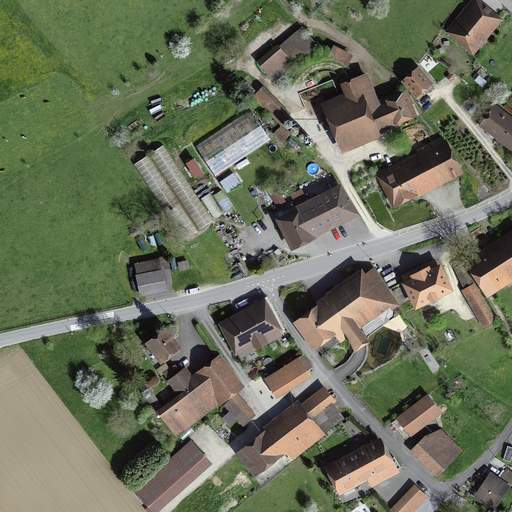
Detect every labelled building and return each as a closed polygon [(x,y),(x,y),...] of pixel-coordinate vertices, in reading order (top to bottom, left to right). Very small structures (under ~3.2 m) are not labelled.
[(497,18),(475,0),(450,31),(471,49),(497,18)] [(302,30),(282,47),(294,62),(314,45),(302,30)] [(350,55),(335,48),(331,56),(346,64),(350,55)] [(280,49),(261,65),(275,81),(294,65),(280,49)] [(428,83),(418,71),(415,74),(412,71),(406,76),(409,79),(405,83),(409,89),(411,87),(416,94),(428,83)] [(342,143),(411,115),(409,109),(412,107),(406,91),(402,93),(403,96),(367,110),(355,80),(343,85),(350,101),(328,110),(342,143)] [(261,89),(253,97),(279,124),(288,116),(261,89)] [(318,111),(313,98),(303,101),(307,115),(318,111)] [(488,114),(494,107),(491,104),(485,111),(488,114)] [(251,110),(196,147),(215,176),(271,139),(251,110)] [(511,145),(511,144),(511,124),(494,111),(484,124),(511,145)] [(274,134),(281,142),(289,134),(281,126),(274,134)] [(395,200),(458,167),(443,138),(420,150),(424,158),(384,179),(395,200)] [(150,154),(199,229),(213,220),(163,145),(150,154)] [(194,175),(204,171),(196,154),(187,158),(194,175)] [(148,155),(134,164),(184,240),(197,231),(148,155)] [(220,179),(228,191),(242,181),(234,170),(220,179)] [(340,186),(321,196),(335,224),(357,213),(340,186)] [(214,193),(223,210),(231,206),(222,189),(214,193)] [(335,224),(321,196),(297,208),(300,213),(282,222),(293,245),(335,224)] [(511,239),(483,258),(497,280),(511,271),(511,239)] [(179,263),(180,269),(188,267),(187,261),(179,263)] [(464,263),(455,268),(464,286),(473,281),(464,263)] [(449,289),(439,268),(410,282),(409,279),(405,281),(416,305),(449,289)] [(140,290),(164,285),(161,270),(137,275),(140,290)] [(366,340),(359,327),(383,310),(361,278),(299,323),(314,344),(333,331),(340,341),(348,335),(354,348),(366,340)] [(485,325),(494,319),(475,285),(465,291),(485,325)] [(240,356),(283,333),(267,305),(225,327),(240,356)] [(178,349),(165,332),(150,343),(161,359),(174,348),(175,350),(177,350),(178,349)] [(306,370),(298,358),(265,379),(273,391),(306,370)] [(161,413),(177,434),(238,388),(216,359),(203,369),(205,372),(192,382),(183,369),(169,380),(180,394),(178,395),(181,398),(161,413)] [(179,371),(175,365),(164,373),(168,379),(179,371)] [(326,389),(241,453),(255,471),(279,453),(285,462),(332,425),(321,410),(334,400),(326,389)] [(412,436),(442,412),(428,395),(397,418),(412,436)] [(149,402),(158,414),(163,410),(154,398),(149,402)] [(243,425),(250,419),(231,398),(224,404),(243,425)] [(440,430),(425,436),(415,447),(440,471),(467,443),(446,423),(440,430)] [(148,506),(205,455),(191,440),(134,490),(148,506)] [(389,459),(379,441),(329,468),(341,490),(368,475),(372,482),(400,467),(394,457),(389,459)] [(511,455),(511,447),(507,446),(503,459),(510,461),(511,455)] [(501,477),(508,483),(511,476),(511,474),(506,470),(501,477)] [(476,496),(491,506),(506,486),(491,475),(476,496)] [(394,511),(410,511),(425,497),(415,487),(393,510),(394,511)]
